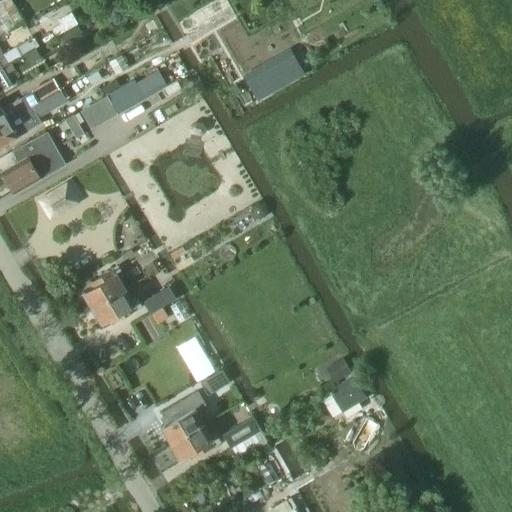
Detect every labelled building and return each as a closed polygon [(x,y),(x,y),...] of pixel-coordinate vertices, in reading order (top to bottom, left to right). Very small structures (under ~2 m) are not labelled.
[(0,21),(7,34),(25,23),(11,0),(1,0),(0,1),(0,21)] [(59,21),(50,26),(54,33),(63,28),(59,21)] [(76,22),(58,32),(63,40),(80,30),(76,22)] [(30,38),(3,54),(9,64),(36,48),(30,38)] [(121,54),(108,62),(115,74),(127,67),(121,54)] [(2,68),(0,69),(0,91),(12,85),(2,68)] [(134,80),(109,95),(110,98),(119,114),(135,104),(144,99),(167,86),(158,70),(136,83),(134,80)] [(96,71),(86,77),(90,84),(101,78),(96,71)] [(31,91),(38,102),(47,97),(60,90),(53,79),(31,91)] [(38,102),(31,106),(38,119),(68,102),(61,89),(60,90),(47,97),(38,102)] [(0,123),(26,109),(21,101),(3,111),(0,106),(0,123)] [(26,109),(0,123),(0,145),(17,136),(40,123),(38,119),(31,106),(26,109)] [(74,115),(65,120),(71,130),(80,125),(74,115)] [(32,139),(0,157),(0,168),(14,193),(40,178),(64,164),(46,132),(32,140),(32,139)] [(51,193),(40,200),(51,218),(62,211),(51,193)] [(82,294),(80,295),(86,306),(88,305),(90,309),(124,289),(118,278),(123,275),(117,266),(90,282),(92,287),(81,293),(82,294)] [(144,301),(151,313),(176,299),(169,287),(144,301)] [(124,289),(90,309),(93,313),(91,314),(97,324),(99,323),(100,325),(110,318),(113,323),(141,307),(136,297),(131,300),(124,289)] [(220,369),(209,375),(217,389),(228,383),(220,369)] [(352,376),(329,390),(338,406),(362,392),(352,376)] [(161,430),(159,431),(165,441),(167,440),(170,444),(204,424),(197,413),(202,411),(207,407),(198,390),(162,411),(168,423),(160,428),(161,430)] [(222,434),(230,448),(262,430),(254,416),(222,434)] [(204,424),(170,444),(172,448),(170,449),(176,459),(178,458),(179,460),(190,453),(192,458),(220,442),(214,433),(210,435),(204,424)]
